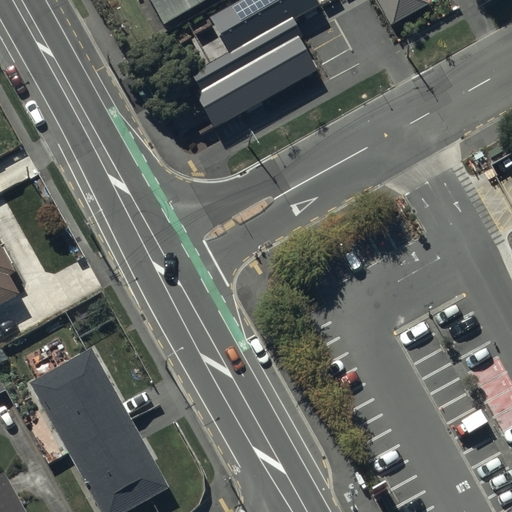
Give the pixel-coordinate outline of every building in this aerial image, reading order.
[(197,0),(155,0),(165,17),(197,0)] [(308,0),(249,0),(214,19),(237,61),(211,75),(215,82),(221,94),(208,101),(216,115),(224,130),(313,81),(290,39),(286,32),(317,15),(308,0)] [(375,0),(391,28),(430,6),(426,0),(375,0)] [(0,305),(18,295),(8,278),(15,274),(0,248),(0,305)] [(67,452),(126,420),(88,351),(29,382),(67,452)] [(119,511),(163,489),(126,420),(67,452),(99,511),(119,511)] [(15,511),(0,482),(0,511),(15,511)]
